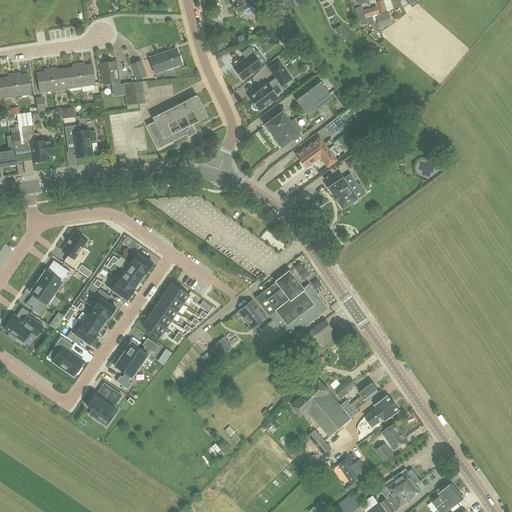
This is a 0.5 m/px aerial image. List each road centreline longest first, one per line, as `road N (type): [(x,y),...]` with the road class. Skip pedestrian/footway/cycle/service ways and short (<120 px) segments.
road 1 (secondary): [(493,511),(290,221),(257,193),(217,176)]
road 2 (residential): [(0,359),(56,398),(71,399),(173,254)]
road 3 (secondary): [(217,176),(152,169),(28,187)]
road 4 (residential): [(217,176),(232,127),(186,0)]
road 5 (residential): [(173,254),(109,212),(33,223)]
